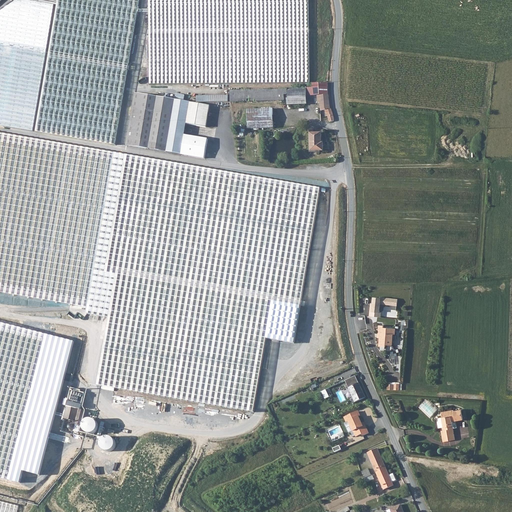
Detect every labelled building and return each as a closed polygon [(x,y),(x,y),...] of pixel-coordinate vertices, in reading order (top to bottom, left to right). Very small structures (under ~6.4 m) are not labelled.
[(0,125),(33,131),(55,6),(20,0),(19,0),(0,13),(0,125)] [(141,0),(60,0),(37,132),(116,146),(141,0)] [(307,0),(147,0),(149,85),(309,82),(307,0)] [(313,88),(309,88),(308,88),(309,97),(317,96),(317,104),(320,104),(320,112),(326,112),(327,116),(328,121),(328,123),(334,122),(334,115),(332,111),(330,107),(328,96),(328,90),(328,83),(313,83),(313,88)] [(284,93),(288,93),(287,88),(231,90),(231,101),(284,100),(284,93)] [(306,88),(287,88),(288,93),(288,106),(306,105),(306,88)] [(172,101),(137,95),(135,95),(125,147),(180,156),(186,125),(190,104),(183,103),(181,103),(175,101),(176,98),(172,97),(172,101)] [(229,96),(198,95),(197,103),(204,103),(204,102),(229,102),(229,96)] [(206,129),(210,107),(190,104),(186,125),(206,129)] [(274,109),(248,109),(248,118),(249,129),(274,128),(274,109)] [(0,295),(87,310),(114,153),(0,132),(0,295)] [(310,134),(310,152),(322,152),(322,142),(321,142),(321,135),(310,134)] [(320,187),(114,153),(87,310),(84,325),(109,329),(99,384),(255,413),(266,336),(295,341),(320,187)] [(396,308),(396,302),(380,300),(372,299),(371,308),(370,308),(368,318),(379,319),(380,314),(378,314),(379,306),(396,308)] [(78,339),(0,319),(0,402),(58,417),(78,339)] [(392,345),(393,329),(385,328),(384,341),(380,341),(380,347),(386,347),(386,345),(392,345)] [(347,388),(346,389),(350,400),(355,398),(356,401),(364,398),(355,375),(344,380),(347,388)] [(66,405),(65,406),(62,418),(75,421),(74,424),(80,426),(84,411),(75,408),(80,390),(70,388),(67,399),(63,398),(62,405),(66,405)] [(83,391),(80,390),(75,408),(79,409),(83,391)] [(56,423),(0,409),(0,492),(25,498),(28,488),(32,489),(34,481),(37,482),(39,475),(43,476),(56,423)] [(442,443),(454,440),(450,423),(461,421),(459,411),(453,412),(451,411),(439,413),(442,431),(440,432),(442,443)] [(357,412),(344,418),(346,423),(348,422),(353,432),(356,437),(361,434),(362,436),(368,434),(364,426),(362,427),(361,424),(358,417),(359,416),(357,412)] [(92,419),(90,418),(89,418),(87,419),(85,420),(84,421),(83,422),(82,424),(82,425),(82,428),(83,429),(84,430),(86,432),(87,433),(89,433),(90,433),(92,433),(94,432),(95,430),(96,429),(97,428),(97,426),(97,424),(96,422),(95,421),(93,419),(92,419)] [(103,437),(103,450),(116,451),(117,438),(103,437)] [(374,474),(384,469),(376,450),(366,454),(374,474)] [(382,490),(392,486),(390,483),(388,476),(384,469),(374,474),(382,490)] [(367,470),(360,473),(363,479),(370,476),(367,470)] [(0,511),(16,511),(18,505),(0,500),(0,511)]
